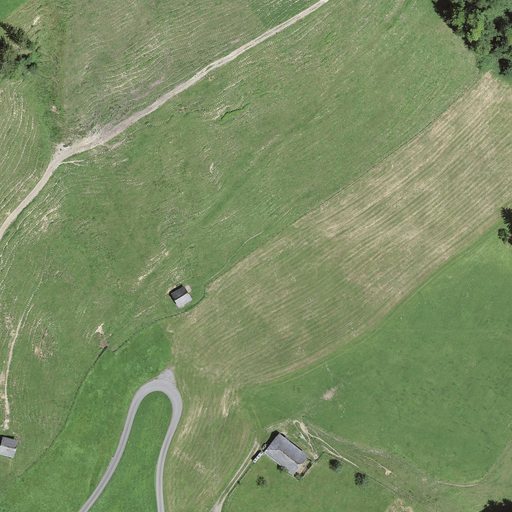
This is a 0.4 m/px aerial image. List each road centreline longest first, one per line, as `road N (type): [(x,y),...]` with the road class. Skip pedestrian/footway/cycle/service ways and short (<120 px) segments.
road 1 (track): [(217,511),(258,436),(249,407),(257,389),(371,333),(511,215)]
road 2 (track): [(0,234),(60,158),(112,136),(323,0)]
road 3 (track): [(161,511),(161,460),(177,403),(159,385),(137,400),(116,461),(82,511)]
